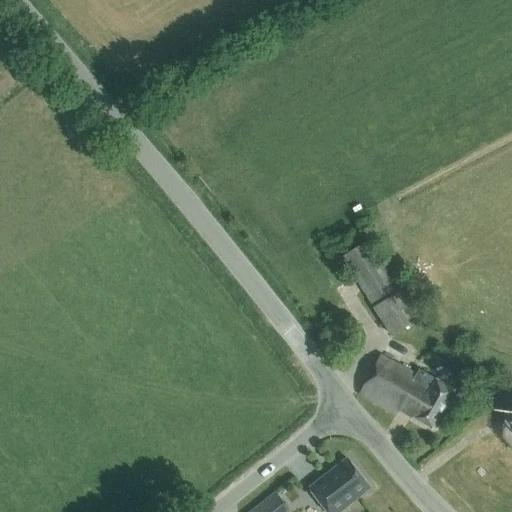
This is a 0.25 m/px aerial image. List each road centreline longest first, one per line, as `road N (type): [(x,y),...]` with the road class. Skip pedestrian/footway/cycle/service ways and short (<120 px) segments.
road 1 (unclassified): [(346,404),(11,0)]
road 2 (unclassified): [(209,511),(346,404)]
road 3 (unclassified): [(436,511),(346,404)]
